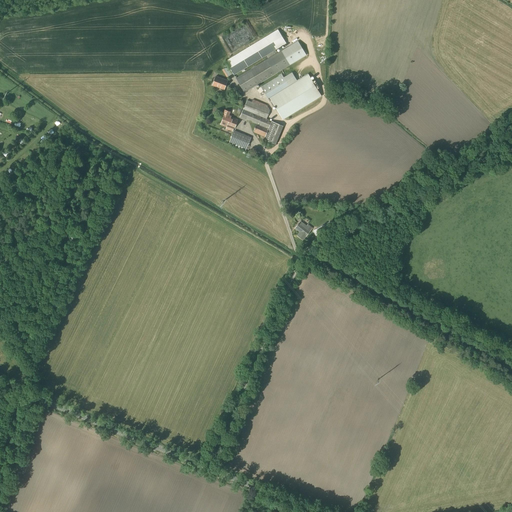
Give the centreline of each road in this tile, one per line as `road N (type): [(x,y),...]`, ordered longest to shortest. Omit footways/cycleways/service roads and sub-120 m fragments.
road 1 (unclassified): [(208,469),(299,260),(264,159)]
road 2 (track): [(511,130),(308,255)]
road 3 (secondary): [(208,469),(0,382)]
